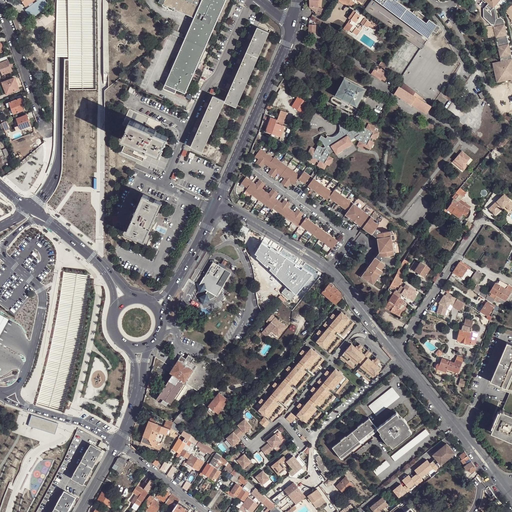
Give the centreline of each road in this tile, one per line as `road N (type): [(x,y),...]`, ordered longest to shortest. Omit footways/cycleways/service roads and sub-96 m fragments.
road 1 (trunk): [(14,511),(54,408),(81,274),(87,0)]
road 2 (trunk): [(75,0),(69,271),(43,405),(3,511)]
road 3 (residential): [(216,204),(322,263),(395,350)]
road 4 (trunk): [(69,0),(57,168),(31,210)]
road 5 (secondary): [(216,204),(292,23)]
road 6 (residential): [(395,350),(511,496)]
road 7 (residential): [(485,214),(395,350)]
road 8 (residential): [(0,7),(46,127)]
